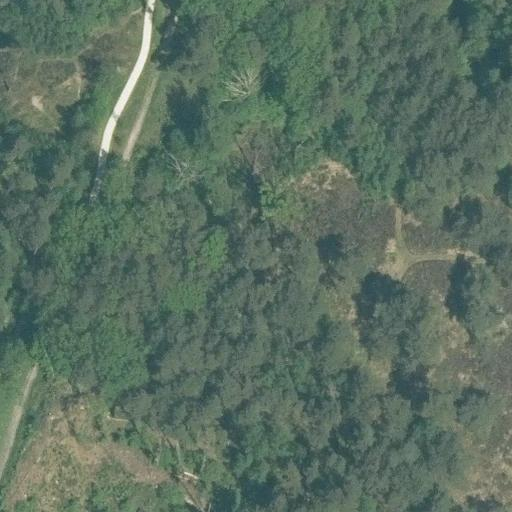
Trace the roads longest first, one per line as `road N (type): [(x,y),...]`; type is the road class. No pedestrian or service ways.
road 1 (track): [(323,511),(307,503),(312,476),(398,279),(397,222),(408,178),(452,108)]
road 2 (track): [(24,414),(119,181),(181,0)]
